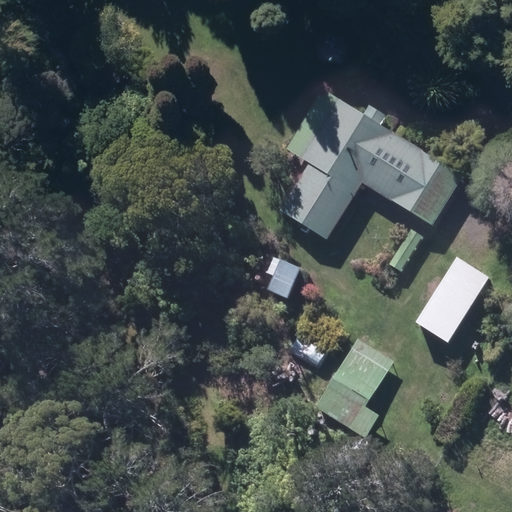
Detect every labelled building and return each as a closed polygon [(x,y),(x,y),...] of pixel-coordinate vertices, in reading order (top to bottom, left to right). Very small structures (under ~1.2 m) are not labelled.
[(279,217),(326,248),(364,189),(433,233),(464,184),(381,131),(387,122),(370,111),(364,121),(323,95),(293,143),(317,159),(279,217)] [(392,266),(404,273),(424,241),(411,234),(392,266)] [(272,290),(291,298),(301,276),(282,267),(272,290)] [(419,328),(443,344),(483,282),(459,267),(419,328)] [(355,384),(375,397),(394,367),(373,354),(355,384)]
